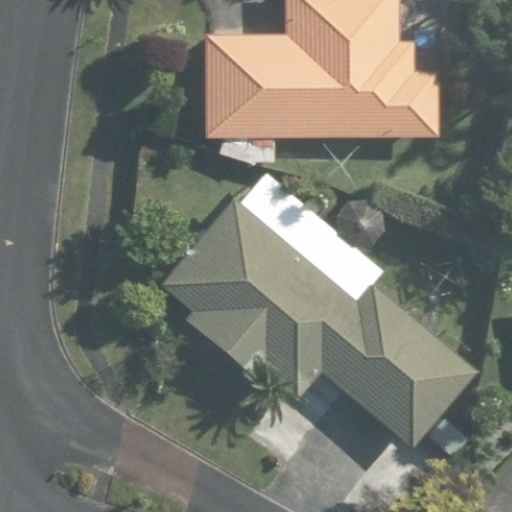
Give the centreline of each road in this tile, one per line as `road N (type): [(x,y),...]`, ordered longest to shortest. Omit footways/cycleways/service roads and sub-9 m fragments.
road 1 (residential): [(31,0),(0,242)]
road 2 (residential): [(0,455),(146,511)]
